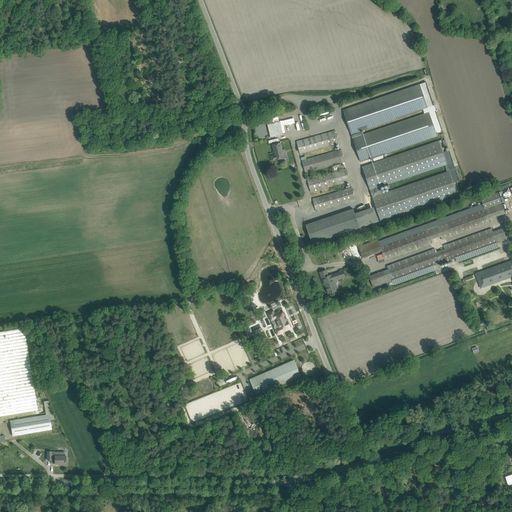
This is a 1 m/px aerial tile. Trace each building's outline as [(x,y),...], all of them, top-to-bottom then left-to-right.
[(425,82),(343,110),(351,134),(361,130),(423,109),(433,106),(425,82)] [(361,130),(351,134),(361,162),(437,136),(436,132),(442,130),(434,106),(433,106),(423,109),(424,114),(362,135),(361,130)] [(280,121),(272,123),(268,124),(271,137),(283,135),(280,121)] [(296,141),(300,153),(339,142),(335,130),(296,141)] [(442,139),(362,166),(370,191),(380,187),(445,165),(441,153),(446,151),(442,139)] [(280,143),(277,144),(272,145),(275,155),(271,156),(272,161),(284,158),(280,143)] [(302,160),(305,173),(344,162),(341,149),(302,160)] [(380,187),(370,191),(380,221),(461,193),(457,182),(459,181),(449,150),(446,151),(441,153),(445,165),(447,171),(382,194),(380,187)] [(307,179),(311,192),(350,181),(346,168),(307,179)] [(313,199),(316,211),(355,200),(352,188),(313,199)] [(378,239),(358,246),(363,258),(381,251),(385,261),(433,243),(432,240),(441,236),(442,240),(490,223),(489,219),(505,213),(498,192),(481,198),(482,203),(379,241),(378,239)] [(353,209),(306,225),(312,244),(359,228),(353,209)] [(388,269),(369,276),(374,288),(507,239),(503,228),(493,231),(492,228),(444,245),(445,249),(436,252),(435,249),(387,266),(388,269)] [(511,260),(475,274),(480,288),(490,284),(489,282),(511,274),(511,260)] [(325,271),(320,272),(324,285),(326,284),(328,288),(327,289),(328,293),(338,290),(335,281),(345,278),(342,270),(339,271),(340,272),(328,276),(326,270),(325,271)] [(284,313),(279,315),(275,317),(281,331),(290,327),(284,313)] [(0,332),(0,416),(38,410),(24,328),(0,332)] [(256,362),(273,354),(272,352),(255,359),(256,362)] [(206,368),(205,368),(206,372),(205,372),(205,373),(213,372),(209,358),(202,360),(204,365),(205,365),(206,368)] [(294,360),(289,362),(250,380),(257,395),(301,376),(295,364),(296,363),(296,362),(295,362),(294,360)] [(44,401),(46,414),(10,420),(12,436),(52,429),(50,420),(55,419),(48,401),(44,401)] [(65,464),(65,460),(65,456),(55,456),(51,456),(51,452),(47,452),(47,460),(51,460),(55,460),(55,464),(65,464)]
